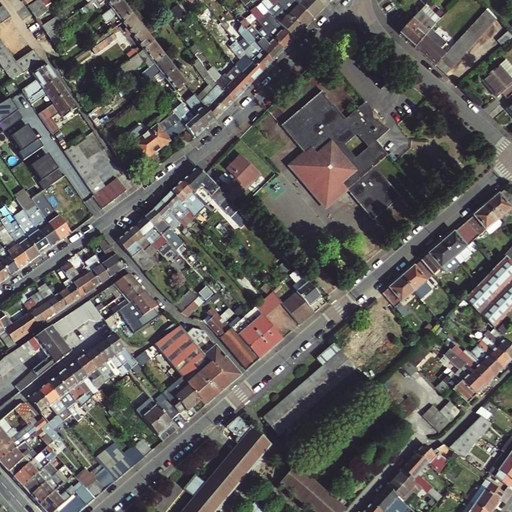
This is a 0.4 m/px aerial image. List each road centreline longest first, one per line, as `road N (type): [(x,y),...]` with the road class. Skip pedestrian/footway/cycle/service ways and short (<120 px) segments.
road 1 (residential): [(511,164),(102,511)]
road 2 (residential): [(0,299),(206,150),(327,29),(366,11)]
road 3 (residential): [(511,154),(381,35),(366,11)]
road 4 (residential): [(0,359),(132,266)]
